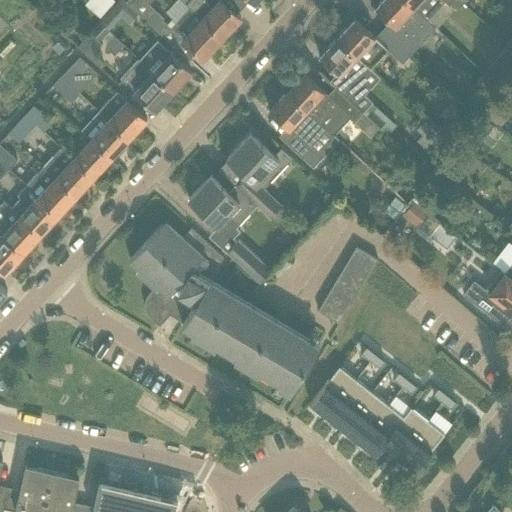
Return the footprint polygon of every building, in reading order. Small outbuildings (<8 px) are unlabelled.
[(87,0),(86,2),(102,16),(116,0),(87,0)] [(202,19),(189,7),(171,27),(162,18),(163,17),(145,0),(127,0),(126,2),(153,27),(154,26),(173,44),(180,37),(202,58),(221,37),(202,19)] [(240,17),(222,0),(189,0),(186,4),(189,7),(202,19),(221,37),(240,17)] [(435,27),(406,0),(379,0),(374,6),(398,28),(390,37),(409,55),(435,27)] [(449,4),(452,0),(406,0),(435,27),(436,28),(454,9),(449,4)] [(390,37),(383,45),(354,17),(336,36),(370,67),(387,48),(402,62),(409,55),(390,37)] [(115,53),(124,45),(113,35),(100,22),(91,31),(103,42),(115,53)] [(370,67),(336,36),(318,55),(343,77),(335,85),(364,111),(373,101),(360,90),(367,83),(361,77),(370,67)] [(173,90),(191,70),(158,40),(140,60),(152,71),(173,90)] [(60,78),(78,94),(98,72),(79,56),(60,78)] [(173,90),(152,71),(143,80),(131,69),(122,79),(155,109),(173,90)] [(364,111),(335,85),(328,93),(304,71),(286,90),(320,121),(333,134),(349,117),(354,121),(364,111)] [(71,102),(78,94),(60,78),(53,86),(71,102)] [(286,90),(268,109),(283,123),(288,127),(290,129),(293,132),(285,140),(313,166),(321,157),(302,141),(320,121),(286,90)] [(109,99),(98,110),(109,120),(129,138),(147,118),(132,105),(127,100),(119,108),(109,99)] [(34,105),(25,114),(36,123),(44,131),(44,130),(52,121),(34,105)] [(25,114),(18,122),(28,131),(36,123),(25,114)] [(111,157),(129,138),(109,120),(91,139),(111,157)] [(260,184),(269,175),(267,172),(279,159),(250,132),(227,157),(246,175),(237,184),(235,183),(234,184),(269,216),(281,204),(260,184)] [(91,139),(74,158),(93,176),(111,157),(91,139)] [(0,159),(9,168),(17,159),(0,143),(0,159)] [(457,183),(476,160),(459,146),(440,169),(457,183)] [(76,195),(93,176),(74,158),(62,147),(44,166),(76,195)] [(0,177),(0,178),(9,168),(0,159),(0,177)] [(408,168),(422,180),(429,171),(415,159),(408,168)] [(36,177),(28,186),(58,214),(76,195),(44,166),(35,176),(36,177)] [(240,230),(236,227),(239,224),(233,218),(244,207),(210,175),(188,198),(232,238),(240,230)] [(41,233),(58,214),(28,186),(27,185),(18,194),(21,196),(12,206),(41,233)] [(32,242),(41,233),(12,206),(5,200),(0,205),(0,212),(2,214),(0,216),(0,231),(23,252),(24,251),(27,252),(34,245),(32,242)] [(414,200),(403,214),(417,226),(429,212),(414,200)] [(291,387),(292,388),(315,348),(201,280),(208,268),(214,271),(223,257),(191,227),(179,241),(161,224),(130,259),(143,271),(147,267),(152,271),(145,279),(146,280),(149,277),(157,284),(149,293),(147,295),(146,296),(145,298),(145,300),(144,302),(144,304),(145,306),(145,308),(146,310),(147,312),(148,314),(149,315),(158,323),(158,324),(159,325),(173,309),(186,316),(182,322),(198,332),(201,327),(214,335),(211,340),(241,358),(244,353),(257,361),(254,366),(284,384),(287,379),(293,383),(291,387)] [(0,267),(5,272),(23,252),(0,231),(0,267)] [(271,268),(238,238),(226,251),(259,281),(271,268)] [(356,246),(349,257),(371,270),(378,259),(356,246)] [(349,257),(343,267),(365,280),(371,270),(349,257)] [(343,267),(337,278),(358,291),(365,280),(343,267)] [(511,277),(504,271),(499,278),(488,291),(473,280),(463,292),(506,325),(511,316),(511,277)] [(337,278),(330,289),(352,302),(358,291),(337,278)] [(330,289),(324,299),(346,312),(352,302),(330,289)] [(346,312),(324,299),(318,310),(339,323),(346,312)] [(366,346),(361,353),(370,360),(375,353),(366,346)] [(375,353),(370,360),(379,367),(384,360),(375,353)] [(339,365),(309,403),(325,416),(355,378),(339,365)] [(399,372),(393,378),(402,385),(408,379),(399,372)] [(355,378),(325,416),(327,417),(328,418),(335,423),(334,423),(335,424),(341,428),(371,390),(355,378)] [(408,379),(402,385),(411,392),(417,386),(408,379)] [(438,387),(433,394),(442,401),(447,394),(438,387)] [(371,390),(341,428),(357,441),(387,403),(371,390)] [(442,401),(451,408),(456,401),(447,394),(442,401)] [(387,403),(357,441),(375,454),(382,445),(405,417),(403,416),(387,403)] [(405,417),(382,445),(398,457),(428,419),(412,407),(411,406),(408,409),(403,416),(405,417)] [(428,419),(398,457),(415,470),(444,432),(428,419)] [(19,494),(8,491),(2,511),(15,511),(16,509),(27,511),(42,511),(53,470),(26,464),(19,494)] [(82,511),(83,509),(72,506),(79,476),(53,470),(42,511),(82,511)] [(174,511),(178,499),(142,491),(105,482),(105,483),(100,481),(99,481),(93,508),(85,506),(85,504),(84,504),(83,509),(82,511),(174,511)]
